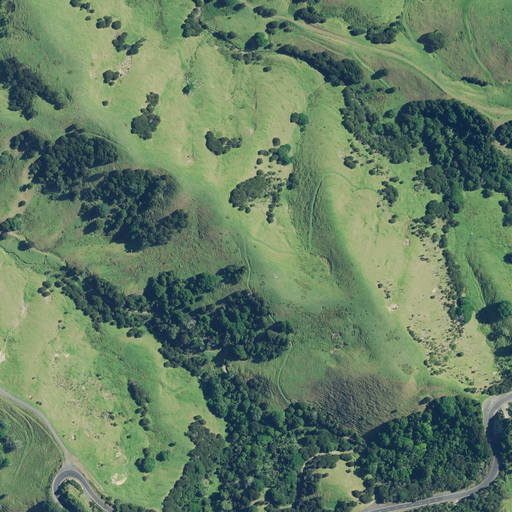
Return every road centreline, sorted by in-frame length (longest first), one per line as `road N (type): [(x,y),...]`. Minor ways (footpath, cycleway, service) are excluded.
road 1 (track): [(268,0),(381,45),(511,112)]
road 2 (primary): [(378,511),(482,487),(497,467),(491,417),(511,395)]
